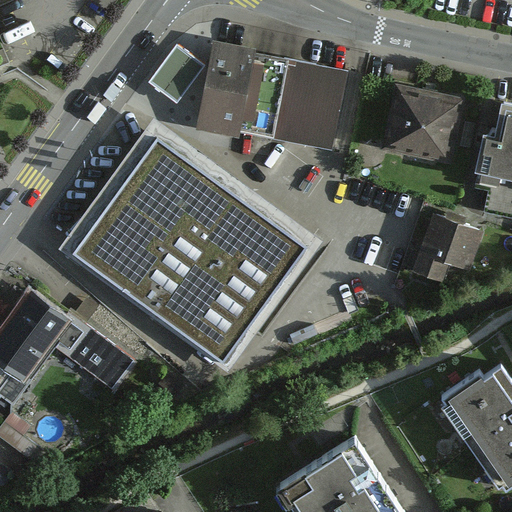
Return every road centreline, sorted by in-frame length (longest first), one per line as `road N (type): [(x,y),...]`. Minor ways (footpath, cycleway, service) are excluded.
road 1 (tertiary): [(169,0),(0,229)]
road 2 (residential): [(511,62),(367,30),(300,0)]
